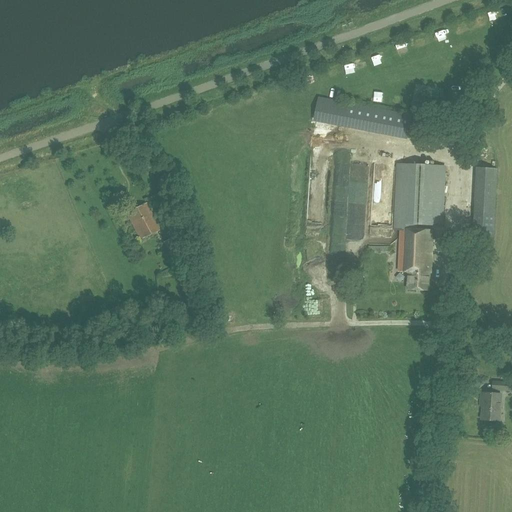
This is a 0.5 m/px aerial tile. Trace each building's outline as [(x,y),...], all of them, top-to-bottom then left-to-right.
[(417,96),(414,109),(414,113),(433,116),(433,113),(436,99),(436,96),(417,93),(417,96)] [(370,107),(341,101),(337,120),(367,126),(370,107)] [(411,115),(370,107),(367,126),(408,134),(411,115)] [(442,226),(444,166),(399,164),(396,229),(401,230),(399,271),(409,271),(408,289),(430,289),(431,272),(432,272),(432,264),(434,230),(418,230),(418,225),(442,226)] [(339,165),(338,191),(352,191),(353,165),(339,165)] [(474,238),(494,239),(498,169),(478,168),(475,213),(474,238)] [(127,213),(140,240),(160,230),(147,203),(127,213)] [(181,233),(163,241),(177,269),(180,269),(182,273),(188,269),(186,265),(191,263),(187,255),(190,252),(181,233)] [(511,381),(492,380),(492,389),(511,391),(511,381)] [(482,392),(481,401),(484,401),(482,420),(499,421),(501,394),(482,392)]
